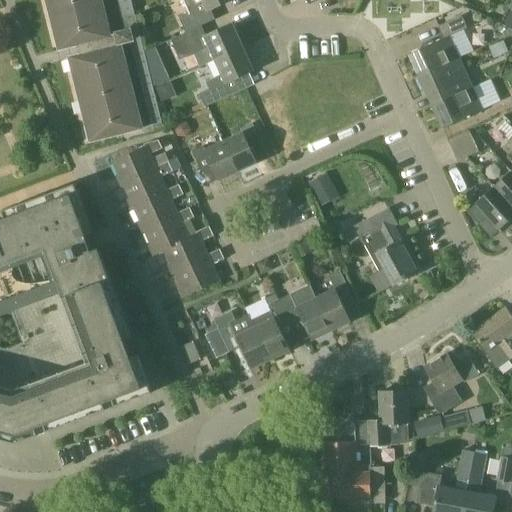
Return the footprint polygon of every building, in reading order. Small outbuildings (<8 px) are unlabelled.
[(47,0),(53,22),(97,10),(94,0),(47,0)] [(117,0),(125,33),(123,33),(126,43),(131,41),(152,126),(162,123),(131,0),(117,0)] [(183,0),(190,15),(180,19),(186,32),(200,26),(214,20),(210,11),(233,0),(183,0)] [(68,48),(104,38),(97,10),(53,22),(60,50),(68,48)] [(419,76),(459,58),(449,36),(467,28),(461,15),(438,26),(443,39),(409,55),(419,76)] [(186,32),(171,39),(181,60),(210,47),(216,60),(216,61),(243,48),(233,24),(205,37),(200,26),(186,32)] [(75,79),(87,76),(120,68),(114,46),(126,43),(123,33),(104,38),(68,48),(75,79)] [(145,52),(150,62),(155,60),(157,54),(155,48),(145,52)] [(210,91),(201,95),(206,107),(231,95),(226,83),(227,83),(254,71),(243,48),(216,61),(222,74),(206,81),(210,91)] [(433,106),(472,87),(459,58),(419,76),(433,106)] [(83,110),(127,99),(120,68),(87,76),(75,79),(83,110)] [(472,87),(433,106),(443,128),(489,107),(479,84),(472,87)] [(127,99),(83,110),(91,141),(135,131),(127,99)] [(224,142),(238,172),(257,163),(245,137),(256,132),(252,124),(241,129),(243,133),(224,142)] [(453,151),(474,141),(469,130),(448,140),(453,151)] [(129,155),(113,162),(116,169),(120,176),(118,177),(117,177),(119,182),(121,187),(122,187),(124,186),(158,170),(157,169),(154,161),(151,154),(157,152),(163,149),(160,145),(158,140),(151,142),(144,144),(144,146),(144,148),(129,155)] [(474,141),(453,151),(457,162),(479,152),(474,141)] [(219,181),(238,172),(224,142),(205,150),(203,146),(192,151),(196,160),(207,155),(219,181)] [(158,170),(124,186),(130,199),(128,200),(131,208),(132,210),(135,209),(134,209),(168,193),(167,191),(162,178),(174,173),(170,164),(157,169),(158,170)] [(511,206),(511,172),(494,187),(511,206)] [(310,184),(316,195),(333,185),(328,174),(310,184)] [(0,439),(16,444),(46,432),(153,393),(140,358),(139,355),(132,358),(125,340),(132,338),(99,249),(91,252),(88,244),(85,236),(93,233),(75,185),(2,211),(2,212),(0,212),(0,439)] [(168,193),(134,209),(135,209),(141,222),(138,223),(142,232),(143,233),(145,232),(179,216),(178,215),(172,202),(184,196),(179,186),(167,191),(168,193)] [(500,230),(511,218),(511,206),(494,187),(476,203),(466,212),(479,226),(489,217),(500,230)] [(417,272),(401,242),(403,241),(395,227),(398,225),(389,208),(354,227),(379,272),(385,268),(394,285),(417,272)] [(179,216),(145,232),(151,245),(149,246),(154,256),(165,251),(169,249),(178,245),(177,244),(189,238),(182,224),(194,219),(190,210),(178,215),(179,216)] [(169,249),(165,251),(171,264),(169,265),(171,270),(172,271),(207,253),(202,242),(214,237),(209,226),(196,233),(196,235),(189,238),(177,244),(178,245),(169,249)] [(307,241),(296,246),(301,257),(313,251),(308,240),(307,241)] [(207,253),(172,271),(173,274),(175,273),(181,287),(179,288),(184,297),(220,281),(212,265),(225,259),(220,247),(207,253)] [(270,257),(258,263),(263,273),(275,268),(270,257)] [(316,298),(332,331),(351,322),(340,299),(351,294),(340,270),(329,276),(335,289),(316,298)] [(310,286),(279,300),(290,322),(301,317),(312,340),(332,331),(316,298),(310,286)] [(251,319),(252,321),(255,328),(271,360),(290,351),(279,328),(290,322),(279,300),(269,305),(271,310),(255,317),(251,319)] [(497,368),(511,357),(511,315),(506,307),(472,332),(486,351),(485,352),(497,368)] [(230,323),(218,329),(230,353),(241,347),(251,369),(255,367),(271,360),(255,328),(252,321),(251,319),(249,314),(230,323)] [(194,342),(183,347),(190,364),(201,360),(194,342)] [(453,363),(447,353),(425,366),(434,382),(423,388),(438,413),(443,414),(462,402),(453,386),(463,381),(465,383),(479,375),(468,355),(453,363)] [(228,397),(240,391),(231,370),(219,375),(228,397)] [(369,421),(369,444),(370,444),(370,447),(388,446),(388,444),(409,443),(408,423),(409,423),(408,391),(379,392),(380,421),(369,421)] [(441,418),(444,431),(471,425),(486,421),(483,407),(441,418)] [(444,431),(441,418),(440,416),(414,422),(418,439),(444,432),(444,431)] [(369,444),(369,421),(351,421),(349,419),(327,438),(327,443),(321,443),(322,476),(340,475),(341,470),(352,470),(351,461),(357,460),(356,445),(369,444)] [(475,452),(463,450),(458,477),(470,480),(475,452)] [(464,511),(493,511),(496,497),(480,494),(488,454),(475,452),(470,480),(468,492),(464,511)] [(511,482),(511,481),(511,458),(501,456),(496,481),(511,484),(511,482)] [(464,511),(468,492),(440,486),(442,475),(428,473),(430,461),(414,458),(409,485),(420,487),(417,504),(435,507),(433,511),(464,511)] [(371,498),(370,472),(357,473),(357,460),(351,461),(352,470),(341,470),(340,475),(322,476),(323,497),(346,496),(346,505),(359,504),(359,498),(371,498)] [(370,472),(371,498),(371,504),(386,504),(385,467),(369,467),(370,472)]
